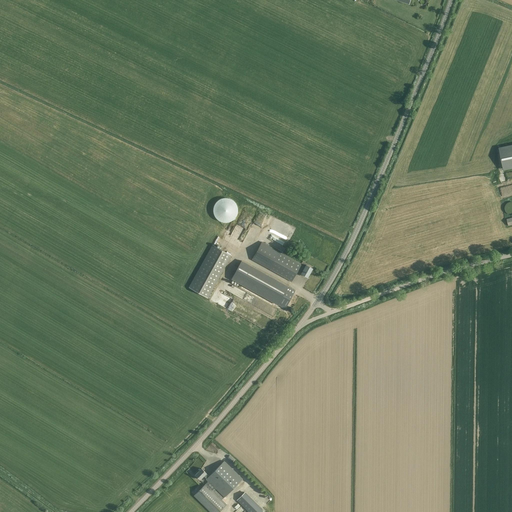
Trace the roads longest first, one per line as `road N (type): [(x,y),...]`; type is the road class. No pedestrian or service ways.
road 1 (unclassified): [(315,302),(354,232),(449,0)]
road 2 (unclassified): [(130,511),(296,329)]
road 3 (unclassified): [(334,312),(511,254)]
